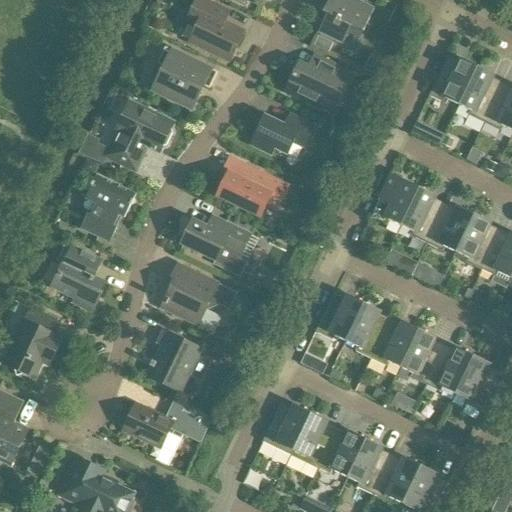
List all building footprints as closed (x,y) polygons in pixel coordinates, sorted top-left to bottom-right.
[(243,32),(226,23),(231,13),(204,0),(197,0),(187,21),(198,25),(190,42),(230,61),(243,32)] [(374,9),(354,0),(329,0),(323,13),(327,15),(318,32),(343,44),(351,26),(363,32),(374,9)] [(409,12),(397,6),(388,23),(400,29),(409,12)] [(318,39),(314,47),(329,54),(333,46),(318,39)] [(210,89),(217,73),(165,48),(157,64),(164,67),(152,91),(192,110),(200,93),(195,91),(198,83),(210,89)] [(299,63),(285,92),(321,110),(323,105),(334,110),(346,85),(342,83),(348,72),(313,55),(308,67),(299,63)] [(448,100),(459,105),(478,67),(466,62),(465,65),(449,57),(448,56),(429,96),(446,104),(448,100)] [(489,72),(478,67),(459,105),(470,111),(468,115),(484,123),(503,83),(487,76),(489,72)] [(511,87),(503,83),(484,123),(501,131),(503,126),(511,130),(511,87)] [(171,128),(173,123),(130,102),(116,132),(117,132),(105,156),(136,171),(137,170),(135,170),(140,160),(142,160),(142,159),(141,158),(146,147),(159,153),(161,147),(167,146),(173,133),(171,128)] [(265,116),(251,145),(271,155),(274,149),(287,155),(293,143),(303,148),(314,126),(291,115),(285,125),(265,116)] [(444,136),(433,130),(427,142),(439,147),(444,136)] [(450,149),(454,140),(445,136),(441,145),(450,149)] [(226,178),(217,197),(260,217),(270,197),(280,202),(288,186),(230,158),(221,176),(226,178)] [(98,165),(87,160),(82,171),(93,176),(98,165)] [(494,173),(497,166),(490,162),(487,169),(494,173)] [(500,163),(494,175),(505,181),(511,169),(500,163)] [(392,173),(371,217),(388,225),(390,221),(401,226),(420,188),(401,179),(402,177),(393,173),(393,174),(392,173)] [(90,215),(88,214),(81,229),(109,243),(117,228),(114,226),(119,215),(125,218),(131,205),(132,205),(134,202),(133,201),(136,195),(97,176),(94,183),(93,182),(91,186),(92,186),(86,200),(95,204),(90,215)] [(317,205),(323,192),(311,187),(305,199),(317,205)] [(431,193),(420,188),(401,226),(412,231),(410,236),(426,244),(445,204),(429,197),(431,193)] [(461,212),(445,204),(426,244),(443,251),(445,247),(456,252),(474,214),(463,209),(461,212)] [(465,262),(481,270),(500,231),(484,223),(486,220),(474,214),(456,252),(467,258),(465,262)] [(212,215),(207,226),(193,220),(181,245),(216,262),(214,264),(240,276),(248,259),(241,256),(251,234),(212,215)] [(511,236),(500,231),(481,270),(494,276),(491,282),(506,290),(511,279),(511,276),(511,236)] [(355,250),(367,256),(373,244),(360,238),(355,250)] [(72,247),(67,258),(63,265),(62,264),(51,287),(76,298),(74,303),(92,312),(105,284),(93,278),(101,261),(72,247)] [(385,264),(395,269),(401,256),(391,251),(385,264)] [(229,310),(237,293),(178,265),(171,278),(177,280),(173,288),(171,287),(166,298),(165,298),(163,303),(164,303),(161,308),(198,326),(210,301),(229,310)] [(418,265),(413,277),(422,281),(427,269),(418,265)] [(33,297),(21,291),(16,301),(28,307),(33,297)] [(336,293),(335,292),(316,332),(333,340),(335,336),(346,341),(364,303),(353,298),(351,301),(336,294),(336,293)] [(265,302),(253,297),(250,303),(253,312),(259,315),(265,302)] [(375,309),(364,303),(346,341),(357,347),(355,351),(371,359),(390,320),(374,312),(375,309)] [(56,335),(62,322),(30,307),(24,320),(23,319),(9,347),(11,348),(3,364),(15,370),(17,376),(23,374),(35,380),(42,363),(49,367),(63,338),(56,335)] [(408,324),(406,327),(390,320),(371,359),(387,367),(389,362),(401,368),(419,330),(408,324)] [(150,366),(151,367),(147,376),(181,393),(202,349),(162,330),(156,343),(161,346),(154,361),(152,361),(150,366)] [(430,335),(419,330),(401,368),(412,373),(410,377),(426,385),(445,346),(429,338),(430,335)] [(442,393),(444,389),(455,394),(474,356),(463,351),(461,354),(445,346),(426,385),(442,393)] [(304,357),(300,364),(307,368),(312,358),(305,355),(304,357)] [(485,361),(474,356),(455,394),(467,399),(464,404),(481,412),(501,372),(499,371),(499,372),(484,365),(485,361)] [(337,382),(341,374),(333,369),(329,377),(337,382)] [(28,430),(14,423),(24,402),(0,389),(0,460),(11,466),(28,430)] [(383,403),(386,395),(376,390),(372,397),(383,403)] [(417,404),(407,399),(401,411),(411,416),(417,404)] [(282,446),(293,451),(311,413),(300,408),(298,411),(283,403),(282,402),(263,442),(280,450),(282,446)] [(136,404),(123,431),(161,449),(170,429),(184,435),(192,417),(171,407),(166,418),(136,404)] [(323,419),(311,413),(293,451),(304,457),(302,461),(318,469),(337,430),(321,422),(323,419)] [(355,434),(353,437),(337,430),(318,469),(335,477),(337,472),(348,478),(366,439),(355,434)] [(465,445),(470,435),(463,432),(458,442),(465,445)] [(377,445),(366,439),(348,478),(359,483),(357,487),(373,495),(392,456),(376,448),(377,445)] [(392,499),(403,504),(421,466),(410,460),(408,464),(392,456),(373,495),(389,503),(392,499)] [(135,494),(119,486),(102,478),(106,472),(77,458),(58,496),(77,505),(76,508),(84,511),(129,511),(133,504),(132,500),(135,494)] [(432,471),(421,466),(403,504),(414,509),(412,511),(433,511),(448,482),(447,481),(446,482),(431,474),(432,471)] [(271,497),(274,490),(267,486),(264,494),(271,497)]
